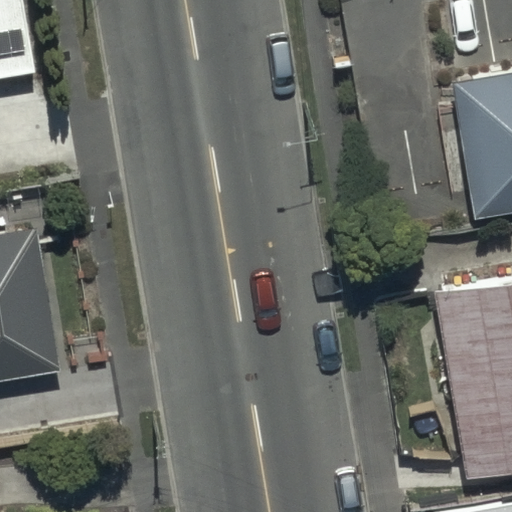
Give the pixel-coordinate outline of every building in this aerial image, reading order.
[(0,0),(0,63),(32,58),(21,0),(0,0)] [(511,73),(453,85),(476,220),(511,213),(511,73)] [(0,356),(46,349),(24,211),(0,215),(0,356)] [(511,245),(424,259),(455,452),(511,442),(511,245)] [(511,511),(511,492),(436,506),(437,511),(511,511)]
